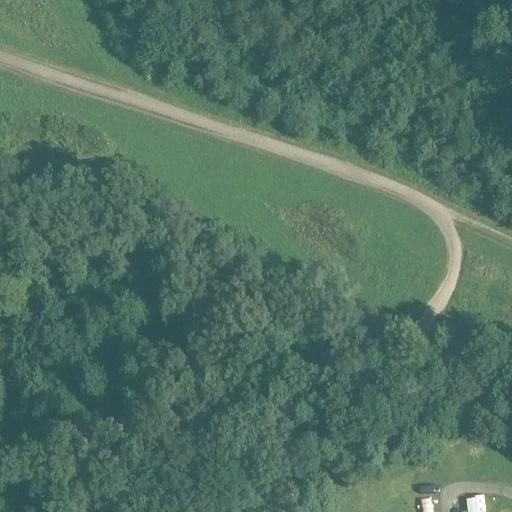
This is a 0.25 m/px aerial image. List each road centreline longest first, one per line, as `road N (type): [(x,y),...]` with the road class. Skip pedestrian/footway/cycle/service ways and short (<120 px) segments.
road 1 (unknown): [(0,48),(353,162),(511,240)]
road 2 (unknown): [(108,511),(417,334),(450,271),(452,211)]
